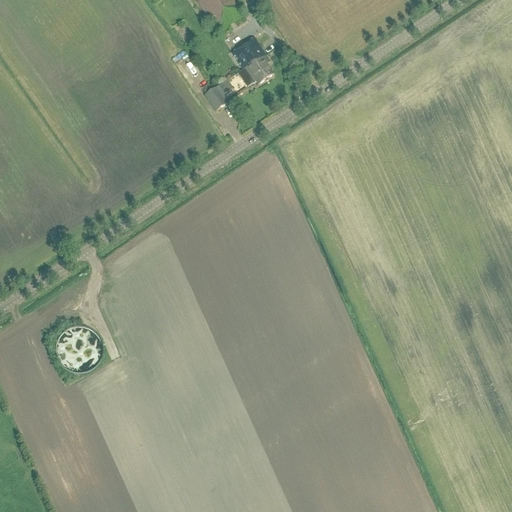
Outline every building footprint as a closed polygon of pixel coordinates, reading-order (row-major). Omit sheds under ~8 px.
[(193,0),(217,35),(245,16),(233,0),(193,0)] [(397,33),(402,40),(408,35),(403,28),(397,33)] [(252,70),(267,60),(255,42),(233,57),(244,74),(252,69),(252,70)] [(252,69),(244,74),(251,84),(255,81),(260,89),(275,79),(267,67),(271,65),(267,60),(252,70),(252,69)] [(206,96),(212,92),(208,85),(201,89),(206,96)] [(217,114),(228,106),(218,89),(206,97),(217,114)]
